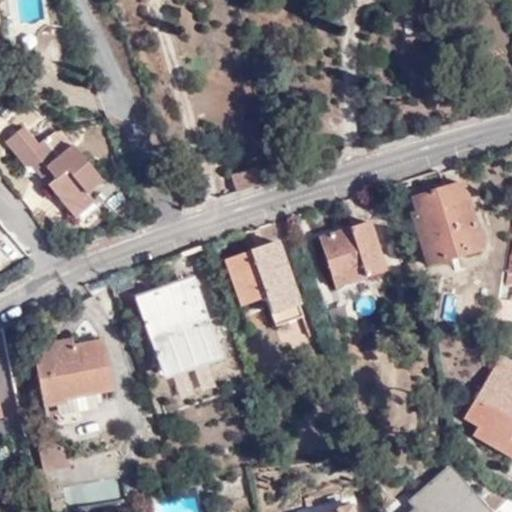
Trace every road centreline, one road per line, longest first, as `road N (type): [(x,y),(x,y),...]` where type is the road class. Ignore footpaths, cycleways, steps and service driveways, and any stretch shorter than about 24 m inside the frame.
road 1 (residential): [(511,127),(106,258),(0,307)]
road 2 (unknown): [(234,215),(169,0)]
